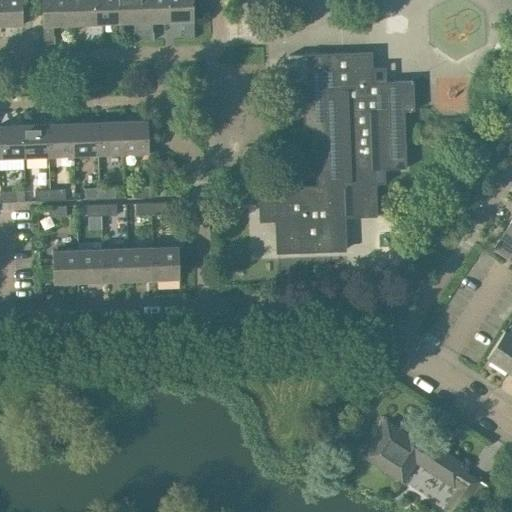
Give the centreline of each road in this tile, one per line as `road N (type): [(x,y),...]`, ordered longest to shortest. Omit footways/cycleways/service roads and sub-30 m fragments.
road 1 (residential): [(203,318),(197,165),(165,129),(164,100)]
road 2 (residential): [(511,172),(396,347)]
road 3 (residential): [(0,325),(203,318)]
road 4 (residential): [(203,318),(344,320),(396,347)]
road 5 (residential): [(0,46),(17,45),(28,57),(162,54)]
road 6 (residential): [(164,100),(0,105)]
road 7 (residential): [(396,347),(511,422)]
